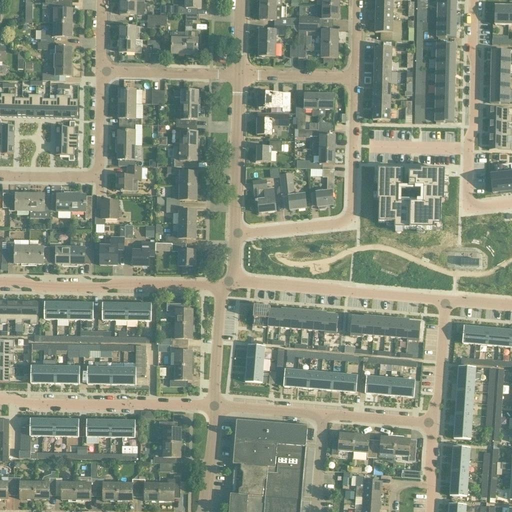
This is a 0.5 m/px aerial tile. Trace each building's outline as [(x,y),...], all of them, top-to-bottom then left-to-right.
[(201,10),(201,0),(185,0),(185,9),(201,10)] [(375,0),(376,9),(393,9),(393,0),(375,0)] [(445,0),(438,0),(438,12),(455,12),(456,0),(445,0)] [(144,16),(144,3),(120,3),(120,16),(144,16)] [(69,10),(70,5),(50,5),(50,10),(49,10),(49,24),(53,24),(71,24),(72,11),(69,10)] [(322,6),(321,12),(316,12),(316,18),(299,18),(299,19),(298,25),(319,26),(319,20),(321,20),(338,20),(338,6),(322,6)] [(259,21),(274,22),(274,27),(286,27),(298,27),(298,25),(299,19),(281,19),(281,8),(259,7),(259,21)] [(495,25),(508,25),(509,8),(496,7),(495,25)] [(376,9),(375,21),(393,21),(393,9),(376,9)] [(438,12),(437,24),(455,25),(455,12),(438,12)] [(186,22),(186,28),(187,28),(192,28),(192,22),(198,22),(198,16),(186,15),(186,22)] [(392,34),(393,21),(375,21),(375,33),(392,34)] [(53,24),(53,32),(41,32),(40,43),(54,44),(54,38),(71,38),(71,24),(53,24)] [(455,38),(455,25),(437,24),(437,37),(455,38)] [(298,25),(298,27),(298,45),(306,45),(306,33),(319,33),(319,26),(298,25)] [(274,27),(274,32),(259,31),(259,44),(275,45),(276,37),(286,37),(286,27),(274,27)] [(139,28),(120,28),(119,41),(135,41),(139,41),(139,28)] [(197,56),(197,40),(198,32),(185,32),(185,34),(184,56),(197,56)] [(321,32),(321,45),(337,46),(338,32),(321,32)] [(171,56),(184,56),(185,34),(172,33),(171,56)] [(492,46),(508,46),(508,40),(508,37),(492,37),(492,46)] [(141,48),(135,48),(135,41),(119,41),(119,53),(141,54),(141,48)] [(275,58),(275,45),(259,44),(258,57),(275,58)] [(290,58),(298,59),(298,45),(290,45),(290,58)] [(305,52),(321,52),(321,59),(337,59),(337,46),(321,45),(306,45),(298,45),(298,59),(305,59),(305,52)] [(437,46),(437,59),(454,59),(455,46),(437,46)] [(374,48),(374,61),(391,61),(392,48),(374,48)] [(56,49),(56,63),(71,64),(71,49),(56,49)] [(492,52),(492,65),(510,66),(510,52),(492,52)] [(454,72),(454,59),(437,59),(436,71),(454,72)] [(374,61),(374,72),(391,73),(391,61),(374,61)] [(71,78),(71,64),(56,63),(55,78),(71,78)] [(509,78),(510,66),(492,65),(491,78),(509,78)] [(454,84),(454,72),(436,71),(436,84),(454,84)] [(391,85),(391,73),(374,72),(374,85),(391,85)] [(509,91),(509,78),(491,78),(491,90),(509,91)] [(453,97),(454,84),(436,84),(436,96),(453,97)] [(390,97),(391,85),(374,85),(373,97),(390,97)] [(509,104),(509,91),(491,90),(491,104),(509,104)] [(118,104),(118,105),(136,106),(136,91),(118,91),(118,99),(117,99),(117,104),(118,104)] [(174,98),(181,98),(181,106),(198,107),(198,92),(174,91),(174,98)] [(258,94),(257,109),(272,109),(282,109),(282,113),(290,113),(290,94),(272,93),(272,94),(258,94)] [(0,97),(0,115),(8,116),(8,94),(1,94),(1,97),(0,97)] [(8,94),(8,116),(21,116),(22,98),(16,98),(16,94),(8,94)] [(22,98),(21,116),(35,116),(35,94),(28,94),(28,98),(22,98)] [(35,94),(35,116),(48,117),(48,98),(42,98),(42,95),(35,94)] [(48,98),(48,117),(61,117),(62,95),(55,95),(55,99),(48,98)] [(62,95),(61,117),(75,117),(76,99),(69,99),(69,95),(62,95)] [(306,110),(312,110),(312,117),(318,117),(319,95),(305,95),(304,108),(295,107),(295,119),(297,119),(305,119),(306,110)] [(325,118),(325,111),(333,111),(334,95),(319,95),(318,117),(325,118)] [(453,109),(453,97),(436,96),(435,109),(453,109)] [(373,97),(373,109),(390,109),(390,97),(373,97)] [(118,120),(118,126),(135,126),(141,126),(141,120),(136,120),(136,106),(118,105),(118,120)] [(181,106),(181,115),(178,115),(176,116),(176,127),(180,127),(197,127),(197,121),(198,121),(198,107),(181,106)] [(390,121),(390,109),(373,109),(373,121),(390,121)] [(425,109),(420,109),(415,109),(414,125),(424,125),(425,109)] [(453,123),(453,109),(435,109),(435,122),(440,122),(453,123)] [(491,111),(491,125),(508,125),(511,125),(511,118),(508,118),(509,112),(491,111)] [(257,121),(257,136),(272,136),(272,128),(289,128),(289,125),(289,119),(289,115),(265,115),(265,121),(257,121)] [(305,131),(305,119),(297,119),(297,130),(305,131)] [(332,131),(332,124),(318,123),(318,131),(332,131)] [(491,125),(490,139),(508,139),(511,139),(511,134),(511,132),(508,132),(508,125),(491,125)] [(0,140),(14,141),(14,127),(0,126),(0,140)] [(135,147),(135,132),(135,126),(118,126),(118,132),(118,146),(135,147)] [(180,127),(180,148),(198,148),(198,133),(197,133),(197,127),(180,127)] [(56,128),(56,142),(78,143),(78,135),(75,135),(75,128),(70,128),(56,128)] [(431,142),(431,129),(412,129),(412,142),(431,142)] [(454,141),(454,129),(436,129),(436,141),(454,141)] [(310,131),(305,131),(297,130),(297,131),(295,131),(294,139),(310,139),(310,131)] [(312,143),(312,150),(335,151),(335,137),(320,136),(320,144),(312,143)] [(490,139),(490,153),(511,153),(511,146),(508,146),(508,139),(490,139)] [(0,140),(0,154),(13,155),(14,141),(0,140)] [(56,142),(55,156),(69,157),(74,157),(74,150),(78,150),(78,143),(56,142)] [(270,163),(271,152),(281,152),(281,142),(269,142),(269,148),(256,148),(256,163),(270,163)] [(135,168),(135,147),(118,146),(117,161),(118,161),(118,167),(127,167),(135,168)] [(174,160),(174,168),(191,168),(196,169),(196,162),(197,163),(198,148),(180,148),(173,147),(173,160),(174,160)] [(319,156),(319,164),(309,164),(309,162),(297,162),(297,170),(308,170),(319,171),(322,171),(322,170),(322,165),(334,165),(335,151),(312,150),(312,155),(319,156)] [(497,175),(490,176),(492,193),(500,193),(500,194),(511,193),(511,173),(511,165),(496,167),(497,175)] [(141,168),(135,168),(127,167),(127,177),(117,177),(117,192),(138,192),(138,182),(141,182),(141,168)] [(191,173),(191,168),(174,168),(167,168),(167,175),(180,175),(180,187),(197,188),(197,173),(191,173)] [(271,169),(270,178),(279,178),(279,170),(271,169)] [(327,179),(327,192),(316,193),(317,208),(333,206),(332,194),(334,194),(334,171),(322,170),(322,171),(319,171),(319,174),(322,174),(322,179),(327,179)] [(378,185),(377,201),(379,201),(378,223),(394,224),(394,229),(434,230),(434,227),(441,227),(441,217),(441,203),(444,203),(444,201),(444,171),(420,171),(420,174),(409,174),(408,188),(423,188),(423,204),(398,204),(399,188),(402,188),(402,170),(378,170),(378,185)] [(304,195),(295,196),(292,175),(279,176),(281,197),(288,197),(290,211),(306,209),(304,195)] [(276,213),(274,199),(275,199),(274,188),(267,189),(266,180),(252,182),(255,211),(258,210),(259,214),(276,213)] [(180,187),(180,199),(166,199),(166,206),(179,206),(180,201),(197,202),(197,188),(180,187)] [(15,213),(15,212),(29,212),(30,195),(16,194),(16,196),(10,196),(10,195),(9,195),(9,209),(9,212),(15,213)] [(45,195),(30,195),(29,212),(50,213),(51,199),(44,199),(45,195)] [(57,196),(51,196),(51,199),(50,213),(71,213),(71,195),(57,195),(57,196)] [(71,213),(85,213),(85,219),(92,220),(92,197),(86,197),(86,196),(71,195),(71,213)] [(105,226),(105,221),(118,221),(118,203),(102,202),(101,210),(95,210),(95,226),(105,226)] [(179,211),(179,206),(166,206),(166,214),(179,214),(178,225),(196,226),(196,212),(179,211)] [(165,237),(165,245),(171,245),(186,245),(186,240),(195,240),(196,226),(178,225),(178,233),(174,233),(172,235),(172,237),(165,237)] [(125,226),(124,238),(125,239),(132,240),(133,227),(125,226)] [(154,238),(155,227),(146,227),(145,238),(154,238)] [(110,247),(100,246),(94,245),(94,250),(100,250),(99,266),(117,266),(117,252),(124,252),(125,239),(124,238),(110,238),(110,247)] [(14,248),(8,247),(8,250),(8,265),(8,264),(14,264),(14,265),(28,265),(29,242),(21,241),(21,248),(14,248)] [(50,248),(38,248),(38,242),(29,242),(28,265),(43,265),(49,265),(50,248)] [(149,268),(149,258),(155,258),(155,243),(141,243),(141,252),(133,251),(132,267),(149,268)] [(171,253),(178,253),(178,267),(194,268),(195,252),(186,252),(186,245),(171,245),(171,253)] [(49,262),(55,262),(55,266),(70,266),(70,248),(50,248),(49,262)] [(91,249),(70,248),(70,266),(85,266),(85,265),(91,265),(91,249)] [(44,308),(44,320),(57,321),(57,320),(57,304),(57,303),(44,303),(44,308)] [(57,320),(57,321),(69,321),(69,320),(69,304),(57,303),(57,304),(57,320)] [(6,304),(6,322),(13,322),(13,326),(21,326),(21,322),(21,304),(6,304)] [(21,304),(21,322),(28,322),(28,326),(36,326),(36,304),(21,304)] [(69,320),(69,321),(81,321),(82,305),(82,304),(69,304),(69,320)] [(81,321),(95,322),(95,304),(82,304),(82,305),(81,321)] [(102,304),(102,322),(114,322),(115,321),(115,305),(102,304)] [(115,321),(114,322),(126,322),(126,321),(127,305),(115,305),(115,321)] [(126,321),(126,322),(127,322),(135,322),(138,322),(138,306),(138,305),(127,305),(126,321)] [(138,322),(151,322),(151,305),(138,305),(138,306),(138,322)] [(166,312),(169,312),(169,318),(175,318),(175,326),(192,326),(193,311),(189,311),(189,305),(166,305),(166,312)] [(258,310),(256,329),(268,330),(268,329),(269,311),(258,310)] [(269,311),(268,329),(279,329),(281,312),(269,311)] [(281,312),(279,329),(290,330),(292,313),(281,312)] [(292,313),(290,330),(302,331),(303,314),(292,313)] [(303,314),(302,331),(313,332),(315,314),(303,314)] [(315,314),(313,332),(325,333),(326,315),(315,314)] [(325,333),(324,335),(336,336),(338,316),(326,315),(325,333)] [(352,318),(350,338),(362,339),(362,337),(363,319),(352,318)] [(363,319),(362,337),(373,338),(375,320),(363,319)] [(375,320),(373,338),(384,339),(386,321),(375,320)] [(386,321),(384,339),(396,340),(397,322),(386,321)] [(397,322),(396,340),(407,340),(409,323),(397,322)] [(407,340),(407,342),(419,343),(420,324),(409,323),(407,340)] [(175,326),(175,335),(170,335),(170,346),(188,347),(188,341),(192,341),(192,326),(175,326)] [(147,338),(138,338),(137,345),(154,345),(154,328),(147,328),(147,338)] [(463,344),(475,345),(476,329),(464,328),(463,344)] [(488,330),(476,329),(475,345),(487,346),(488,330)] [(500,331),(488,330),(487,346),(498,347),(500,331)] [(511,332),(500,331),(498,347),(510,348),(511,332)] [(0,341),(0,355),(9,356),(9,355),(9,349),(13,349),(13,342),(0,341)] [(68,346),(68,352),(78,352),(78,358),(84,358),(84,352),(84,346),(68,346)] [(84,352),(84,358),(90,358),(90,352),(101,353),(101,347),(84,346),(84,352)] [(174,352),(174,367),(192,367),(192,353),(188,353),(188,347),(170,346),(159,346),(159,353),(170,353),(170,352),(174,352)] [(263,360),(264,348),(248,347),(247,359),(263,360)] [(0,355),(0,369),(9,369),(9,363),(13,363),(13,355),(9,355),(9,356),(0,355)] [(262,372),(263,360),(247,359),(246,371),(262,372)] [(44,360),(43,367),(44,367),(44,384),(55,385),(55,384),(56,368),(56,367),(56,361),(47,360),(44,360)] [(67,368),(67,384),(67,385),(79,385),(79,368),(74,368),(74,363),(67,363),(67,368)] [(87,368),(86,385),(100,386),(100,385),(100,364),(100,363),(94,363),(94,368),(87,368)] [(100,385),(100,386),(111,386),(111,385),(111,369),(106,369),(107,363),(100,363),(100,364),(100,385)] [(30,377),(30,384),(44,384),(44,367),(43,367),(32,367),(32,368),(31,368),(31,370),(31,377),(30,377)] [(55,384),(55,385),(67,385),(67,384),(67,368),(56,367),(56,368),(55,384)] [(174,367),(174,381),(170,381),(170,388),(188,388),(188,382),(191,382),(192,367),(174,367)] [(480,376),(474,376),(475,369),(459,368),(458,380),(474,381),(480,381),(480,376)] [(0,369),(0,383),(9,383),(9,376),(12,377),(13,369),(9,369),(0,369)] [(111,385),(111,386),(123,386),(123,385),(123,369),(111,369),(111,385)] [(123,385),(123,386),(135,386),(136,379),(135,379),(135,372),(135,369),(123,369),(123,385)] [(261,384),(262,372),(246,371),(245,383),(261,384)] [(283,387),(296,388),(297,372),(285,371),(283,387)] [(321,371),(321,374),(319,390),(331,391),(332,375),(327,375),(328,371),(321,371)] [(309,373),(297,372),(296,388),(307,389),(309,373)] [(319,390),(321,374),(309,373),(307,389),(319,390)] [(331,391),(343,392),(344,377),(332,375),(331,391)] [(356,378),(344,377),(343,392),(355,393),(356,378)] [(365,394),(377,395),(378,379),(366,378),(365,394)] [(390,380),(378,379),(377,395),(389,396),(390,380)] [(402,381),(390,380),(389,396),(401,397),(402,381)] [(473,393),(474,381),(458,380),(457,392),(473,393)] [(415,382),(402,381),(401,397),(413,398),(415,382)] [(479,399),(473,399),(473,393),(457,392),(456,404),(472,405),(472,404),(478,405),(479,399)] [(456,404),(455,416),(471,417),(472,405),(456,404)] [(455,416),(455,427),(471,429),(471,417),(455,416)] [(30,420),(30,428),(30,434),(30,436),(31,436),(31,437),(42,437),(43,437),(43,421),(43,420),(30,420)] [(43,437),(42,437),(54,437),(55,437),(55,421),(55,420),(43,420),(43,421),(43,437)] [(55,437),(54,437),(66,438),(67,437),(67,421),(55,420),(55,421),(55,437)] [(67,437),(66,438),(79,438),(80,421),(67,421),(67,437)] [(86,421),(86,438),(98,438),(99,438),(99,422),(99,421),(86,421)] [(99,438),(111,438),(111,422),(111,421),(99,421),(99,422),(99,438)] [(111,438),(121,439),(122,438),(122,422),(111,421),(111,422),(111,438)] [(121,439),(121,444),(129,444),(129,439),(135,439),(136,422),(122,422),(122,438),(121,439)] [(307,428),(237,422),(229,511),(300,511),(306,448),(307,428)] [(159,430),(164,430),(164,444),(180,444),(181,430),(177,429),(177,423),(159,423),(159,430)] [(470,441),(471,429),(455,427),(454,440),(470,441)] [(338,456),(338,452),(353,453),(354,436),(339,434),(339,438),(333,438),(331,456),(338,456)] [(353,453),(367,454),(367,459),(373,459),(374,441),(368,441),(368,437),(354,436),(353,453)] [(380,442),(374,441),(373,459),(378,460),(378,462),(386,462),(391,464),(393,465),(394,457),(395,439),(380,438),(380,442)] [(394,457),(408,458),(408,462),(415,463),(416,445),(409,444),(410,441),(395,439),(394,457)] [(164,444),(163,459),(153,458),(153,465),(177,465),(177,459),(180,459),(180,444),(164,444)] [(66,460),(82,461),(82,448),(77,448),(77,454),(66,454),(66,460)] [(82,461),(98,461),(99,455),(87,454),(87,448),(82,448),(82,461)] [(122,455),(122,461),(137,462),(137,456),(137,455),(137,448),(122,448),(122,455)] [(453,448),(452,461),(468,462),(469,450),(453,448)] [(468,474),(468,462),(452,461),(452,473),(468,474)] [(501,470),(511,470),(511,471),(511,477),(511,476),(511,464),(502,464),(501,470)] [(420,473),(413,472),(412,479),(420,480),(420,473)] [(35,483),(34,501),(49,501),(49,497),(49,494),(55,494),(55,479),(55,473),(52,473),(52,475),(44,478),(43,480),(42,481),(42,483),(35,483)] [(467,486),(468,474),(452,473),(451,484),(467,486)] [(159,485),(159,502),(173,503),(173,499),(173,496),(180,496),(180,477),(173,477),(173,480),(167,480),(167,485),(159,485)] [(0,482),(0,500),(8,500),(8,497),(8,496),(8,493),(13,493),(13,478),(8,478),(8,483),(2,483),(0,482)] [(13,478),(13,493),(20,493),(20,497),(20,500),(34,501),(35,483),(20,483),(20,478),(13,478)] [(76,484),(76,501),(90,501),(90,498),(90,494),(97,495),(97,480),(91,480),(91,479),(77,478),(77,484),(76,484)] [(55,479),(55,494),(61,494),(61,497),(61,501),(76,501),(76,484),(61,483),(61,479),(55,479)] [(97,480),(97,495),(103,495),(102,498),(102,501),(117,502),(118,484),(103,484),(103,480),(97,480)] [(356,485),(355,487),(356,487),(356,492),(356,493),(380,495),(381,482),(364,480),(364,488),(361,488),(362,485),(356,485)] [(118,484),(117,502),(132,502),(132,498),(132,495),(138,495),(138,481),(132,481),(132,484),(118,484)] [(138,481),(138,495),(144,495),(144,498),(144,499),(144,502),(159,502),(159,485),(144,485),(144,481),(139,481),(138,481)] [(466,498),(467,486),(451,484),(450,497),(466,498)] [(355,500),(355,498),(356,493),(345,492),(345,499),(355,500)] [(355,498),(355,500),(363,500),(362,505),(379,506),(380,495),(356,493),(355,498)]
